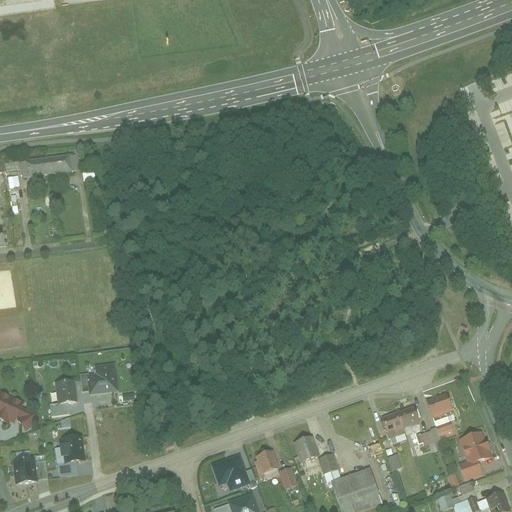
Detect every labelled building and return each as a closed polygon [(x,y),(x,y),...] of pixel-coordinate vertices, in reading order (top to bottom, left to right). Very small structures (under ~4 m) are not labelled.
[(47,157),(50,176),(75,173),(72,156),(47,157)] [(47,157),(20,163),(22,180),(50,176),(47,157)] [(83,171),(84,182),(95,181),(94,170),(83,171)] [(448,316),(456,327),(462,322),(454,312),(448,316)] [(119,393),(115,365),(95,368),(97,377),(91,378),(90,375),(81,377),(84,394),(90,393),(90,397),(119,393)] [(78,404),(75,383),(56,386),(59,407),(78,404)] [(449,388),(428,396),(435,420),(458,413),(449,388)] [(25,407),(0,395),(0,416),(17,424),(18,423),(19,423),(26,432),(40,422),(32,413),(24,410),(25,407)] [(416,401),(400,408),(407,429),(410,428),(413,427),(414,429),(425,424),(416,401)] [(408,434),(400,408),(382,413),(391,440),(408,434)] [(70,420),(61,421),(62,429),(71,429),(70,420)] [(488,441),(484,432),(460,440),(471,468),(494,458),(492,451),(495,450),(490,440),(488,441)] [(315,436),(297,443),(303,464),(322,461),(315,436)] [(85,464),(83,439),(63,441),(65,466),(59,467),(60,480),(78,478),(77,464),(85,464)] [(276,451),(258,457),(260,461),(257,462),(261,477),(282,470),(276,451)] [(242,455),(213,466),(219,483),(216,484),(221,498),(253,486),(242,455)] [(398,455),(387,458),(391,472),(402,469),(398,455)] [(35,460),(13,463),(16,487),(38,484),(35,460)] [(372,469),(334,481),(344,511),(369,511),(387,506),(372,469)] [(448,477),(451,489),(459,487),(456,475),(448,477)] [(260,511),(254,494),(230,503),(233,511),(260,511)] [(511,511),(511,509),(505,494),(489,501),(493,511),(511,511)]
